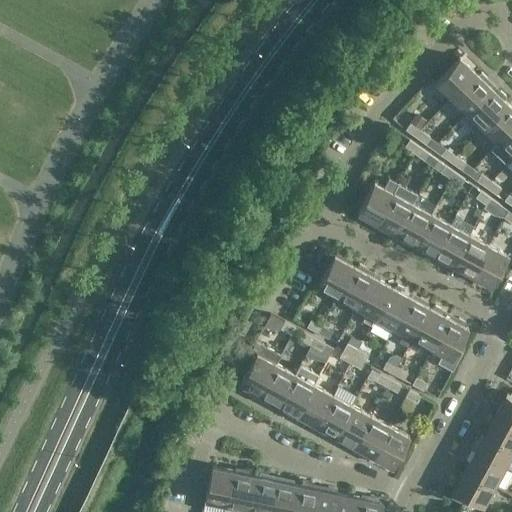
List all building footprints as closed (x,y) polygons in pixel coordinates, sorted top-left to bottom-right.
[(451,97),(475,71),(459,56),(435,81),(451,97)] [(481,71),(477,73),(475,71),(451,97),(466,112),(491,86),(486,81),(487,77),(481,71)] [(500,89),(496,91),(491,86),(466,112),(475,119),(469,125),(476,132),(506,101),(504,99),(507,95),(500,89)] [(498,141),(511,126),(511,106),(506,101),(476,132),(483,139),(489,133),(498,141)] [(416,112),(410,121),(416,126),(419,128),(426,119),(416,112)] [(415,135),(420,129),(416,126),(410,121),(405,128),(415,135)] [(511,126),(498,141),(492,147),(491,149),(507,164),(511,158),(511,126)] [(433,148),(438,141),(420,129),(415,135),(433,148)] [(415,152),(419,145),(409,138),(404,145),(415,152)] [(451,161),(456,154),(438,141),(433,148),(451,161)] [(437,158),(429,152),(419,145),(415,152),(432,165),(437,158)] [(456,154),(451,161),(460,167),(465,161),(456,154)] [(455,171),(437,158),(432,165),(450,177),(455,171)] [(455,171),(450,177),(460,184),(465,177),(455,171)] [(491,180),(491,179),(481,172),(476,179),(486,186),(491,180)] [(491,180),(486,186),(496,193),(501,186),(491,179),(491,180)] [(357,212),(376,222),(393,192),(393,191),(374,181),(357,212)] [(395,233),(412,202),(417,193),(398,183),(393,191),(393,192),(376,222),(379,224),(379,228),(386,232),(390,230),(395,233)] [(486,203),(490,196),(480,189),(475,195),(486,203)] [(493,214),(503,215),(508,208),(490,196),(486,203),(483,207),(493,214)] [(413,242),(414,243),(431,212),(412,202),(395,233),(402,236),(402,241),(409,245),(413,242)] [(511,221),(511,211),(508,208),(503,215),(511,221)] [(433,253),(450,223),(431,212),(414,243),(433,253)] [(452,264),(469,233),(450,223),(433,253),(452,264)] [(471,274),(488,243),(469,233),(452,264),(454,265),(454,269),(462,273),(465,271),(471,274)] [(485,286),(488,283),(491,285),(508,254),(488,243),(471,274),(477,277),(477,282),(485,286)] [(337,295),(353,265),(351,263),(352,259),(344,254),(341,258),(334,254),(317,285),(337,295)] [(353,265),(337,295),(356,306),(372,275),(366,271),(367,267),(359,263),(356,266),(353,265)] [(371,323),(391,285),(372,275),(356,306),(366,311),(362,319),(371,323)] [(391,285),(371,323),(389,333),(393,326),(394,326),(410,295),(404,292),(405,287),(397,283),(394,286),(391,285)] [(410,295),(394,326),(403,331),(398,340),(408,345),(412,336),(413,337),(429,306),(426,304),(427,300),(419,295),(416,299),(410,295)] [(431,347),(448,316),(429,306),(413,337),(431,347)] [(448,316),(431,347),(442,352),(437,360),(451,368),(462,349),(457,347),(468,327),(465,325),(466,321),(458,317),(455,320),(448,316)] [(310,318),(307,325),(317,331),(321,324),(321,323),(310,318)] [(328,337),(332,329),(335,324),(324,318),(321,323),(321,324),(317,331),(328,337)] [(292,333),(296,326),(285,320),(281,327),(292,333)] [(311,343),(315,336),(304,330),(300,338),(311,343)] [(315,336),(311,343),(321,349),(325,342),(315,336)] [(253,389),(259,393),(276,362),(280,353),(255,340),(247,355),(253,358),(239,382),(242,384),(241,388),(249,393),(253,389)] [(343,349),(354,355),(358,347),(347,341),(343,349)] [(368,353),(358,347),(354,355),(364,360),(368,353)] [(354,355),(343,349),(339,355),(350,361),(354,355)] [(361,367),(364,360),(354,355),(350,361),(361,367)] [(382,366),(393,372),(397,365),(386,359),(382,366)] [(259,393),(265,396),(265,401),(272,405),(276,402),(278,403),(295,372),(276,362),(259,393)] [(393,372),(404,378),(408,371),(397,365),(393,372)] [(278,403),(280,404),(279,409),(287,413),(290,410),(297,413),(314,383),(295,372),(278,403)] [(376,379),(386,385),(390,377),(379,372),(376,379)] [(412,383),(423,389),(427,381),(416,375),(412,383)] [(397,391),(401,383),(390,377),(386,385),(397,391)] [(297,413),(303,417),(302,421),(310,426),(313,422),(316,424),(333,393),(314,383),(297,413)] [(416,401),(420,394),(409,388),(405,395),(416,401)] [(511,394),(508,392),(497,412),(511,419),(511,394)] [(316,424),(317,425),(316,429),(324,433),(327,430),(335,434),(352,403),(333,393),(316,424)] [(335,434),(354,444),(370,414),(352,403),(335,434)] [(511,419),(497,412),(487,431),(511,444),(511,419)] [(389,424),(370,414),(354,444),(373,455),(389,424)] [(409,435),(389,424),(373,455),(392,465),(409,435)] [(511,444),(487,431),(476,450),(506,466),(511,455),(511,444)] [(476,450),(466,469),(496,485),(506,466),(476,450)] [(212,465),(203,509),(217,511),(224,511),(227,504),(234,469),(212,465)] [(255,474),(252,473),(252,469),(243,467),(241,471),(234,469),(227,504),(248,508),(255,474)] [(485,505),(496,485),(466,469),(455,488),(456,489),(452,496),(462,501),(466,494),(485,505)] [(260,470),(257,474),(255,474),(248,508),(246,511),(268,511),(276,478),(269,477),(268,472),(260,470)] [(286,476),(283,480),(276,478),(268,511),(290,511),(297,483),(295,482),(294,478),(286,476)] [(290,511),(312,511),(318,487),(311,486),(311,481),(302,479),(300,483),(297,483),(290,511)] [(328,485),(326,489),(318,487),(312,511),(335,511),(339,492),(337,491),(336,486),(328,485)] [(335,511),(357,511),(361,496),(339,492),(335,511)] [(357,511),(379,511),(382,501),(379,500),(379,495),(370,494),(368,498),(361,496),(357,511)]
